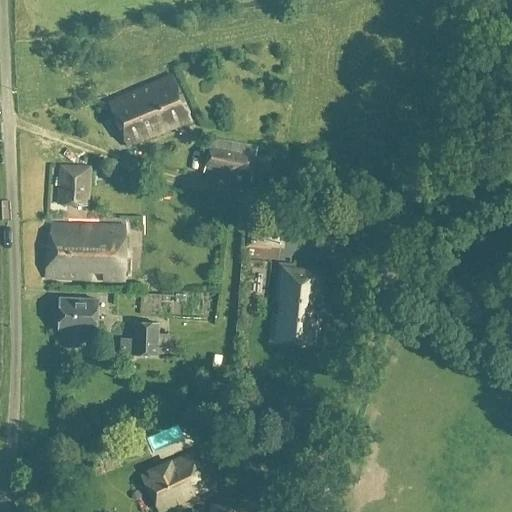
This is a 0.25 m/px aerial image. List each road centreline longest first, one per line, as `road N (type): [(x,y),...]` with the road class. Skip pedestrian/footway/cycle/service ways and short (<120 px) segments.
road 1 (residential): [(0,485),(7,486),(13,408),(14,300),(2,0)]
road 2 (track): [(247,194),(234,230),(221,390)]
